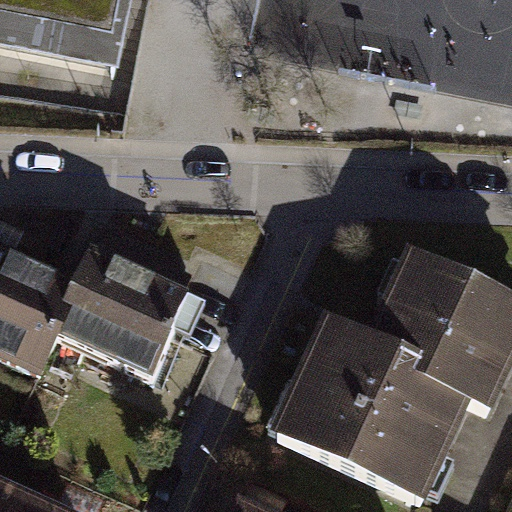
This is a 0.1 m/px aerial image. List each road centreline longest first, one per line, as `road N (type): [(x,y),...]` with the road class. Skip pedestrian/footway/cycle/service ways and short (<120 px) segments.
road 1 (residential): [(165,511),(310,197)]
road 2 (residential): [(0,181),(310,197)]
road 3 (residential): [(310,197),(511,204)]
